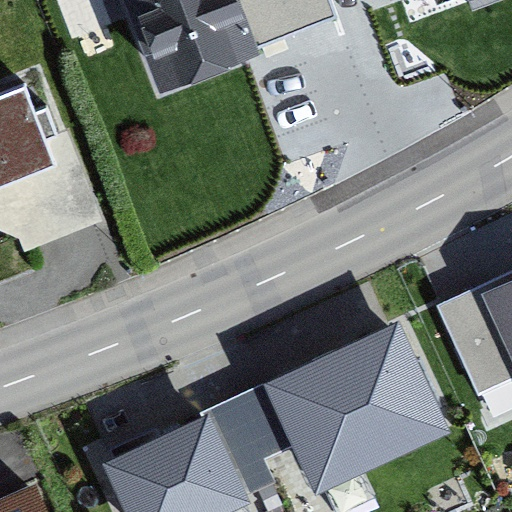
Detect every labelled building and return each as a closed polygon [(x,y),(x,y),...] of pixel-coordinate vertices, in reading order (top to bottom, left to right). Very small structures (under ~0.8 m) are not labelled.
[(137,0),(168,77),(341,10),(337,0),(137,0)] [(48,130),(24,71),(0,80),(0,253),(102,214),(66,123),(48,130)] [(511,396),(511,265),(505,268),(504,266),(436,297),(479,390),(485,388),(493,405),(511,396)] [(399,304),(261,369),(304,459),(281,470),(300,511),(314,511),(327,506),(315,481),(452,417),(399,304)] [(208,398),(101,449),(131,511),(230,511),(225,502),(252,488),(208,398)] [(0,511),(56,511),(36,469),(0,485),(0,511)]
